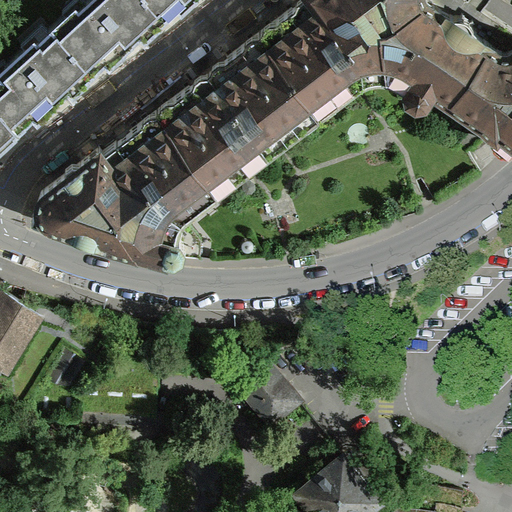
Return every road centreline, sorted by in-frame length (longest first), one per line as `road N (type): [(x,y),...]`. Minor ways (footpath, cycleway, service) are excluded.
road 1 (residential): [(0,236),(90,269),(215,285),(307,278),(452,219),(511,172)]
road 2 (residential): [(256,0),(69,139),(0,216)]
